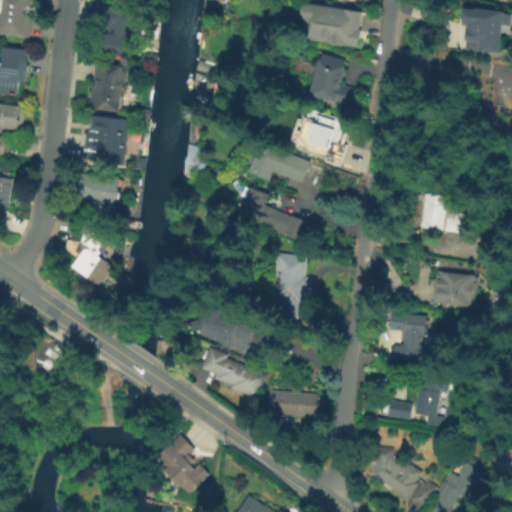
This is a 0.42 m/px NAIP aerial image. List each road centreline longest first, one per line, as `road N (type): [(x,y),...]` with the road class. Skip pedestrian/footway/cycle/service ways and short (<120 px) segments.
road 1 (residential): [(388,0),(378,144),(338,464),(327,496)]
road 2 (residential): [(68,0),(48,184),(34,236),(9,276)]
road 3 (tertiary): [(166,385),(350,511)]
road 4 (tertiary): [(0,269),(105,342)]
